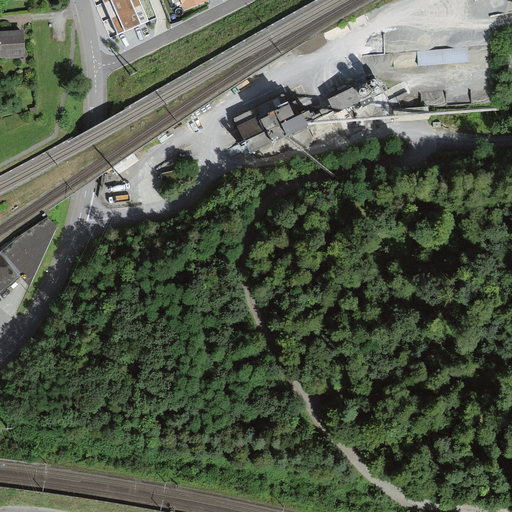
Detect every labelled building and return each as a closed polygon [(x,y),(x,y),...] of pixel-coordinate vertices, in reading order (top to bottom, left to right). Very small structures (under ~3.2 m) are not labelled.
[(94,0),(111,39),(157,18),(150,0),(94,0)] [(175,0),(176,3),(181,1),(184,10),(209,0),(208,0),(175,0)] [(0,25),(0,51),(25,49),(23,24),(0,25)] [(419,50),(419,66),(471,64),(470,48),(419,50)] [(329,100),(336,113),(361,100),(364,105),(373,100),(371,96),(382,90),(376,79),(354,90),(353,87),(337,95),(329,100)] [(234,118),(251,153),(290,135),(291,137),(317,125),(309,110),(303,113),(292,91),(234,118)] [(177,185),(177,173),(165,173),(166,185),(177,185)] [(27,288),(55,229),(45,217),(0,254),(0,292),(18,277),(27,288)]
